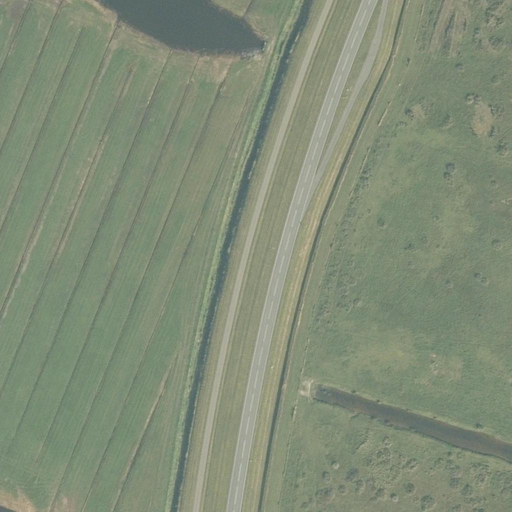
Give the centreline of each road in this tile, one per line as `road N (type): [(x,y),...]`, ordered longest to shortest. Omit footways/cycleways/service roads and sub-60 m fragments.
road 1 (trunk): [(232,511),(284,249),(370,0)]
road 2 (unclassified): [(194,511),(247,242),(328,0)]
